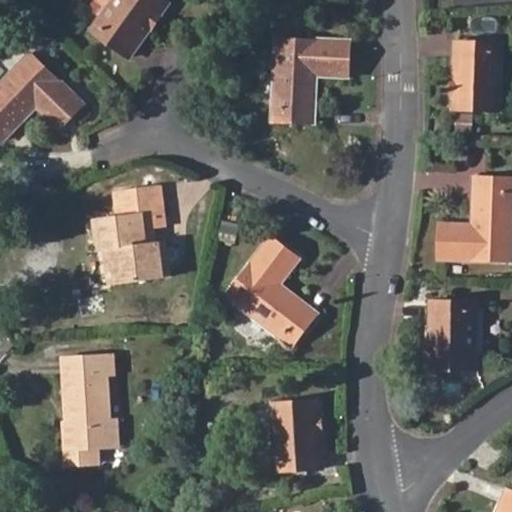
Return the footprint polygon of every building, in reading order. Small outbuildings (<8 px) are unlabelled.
[(113,0),(92,31),(130,58),(170,3),(165,0),(113,0)] [(277,39),(274,121),(314,123),(316,76),(350,77),(350,40),(277,39)] [(452,109),(497,109),(500,44),(454,42),(452,109)] [(0,84),(0,139),(3,143),(38,108),(62,131),(87,106),(32,52),(0,84)] [(511,246),(511,179),(473,179),(471,224),(438,224),(438,258),(511,260),(511,246)] [(103,217),(107,250),(111,285),(170,278),(166,242),(159,243),(157,229),(165,228),(163,210),(160,182),(117,188),(120,215),(103,217)] [(95,252),(107,250),(103,217),(92,219),(95,252)] [(236,244),(240,224),(223,221),(219,240),(236,244)] [(318,316),(280,286),(300,261),(271,238),(226,297),(292,348),(318,316)] [(428,369),(475,369),(476,303),(429,302),(428,369)] [(113,357),(65,359),(68,420),(66,420),(68,462),(101,461),(101,448),(120,447),(119,419),(110,419),(108,376),(114,376),(113,357)] [(323,469),(319,400),(272,403),(276,472),(323,469)] [(511,511),(511,490),(507,489),(497,511),(511,511)]
